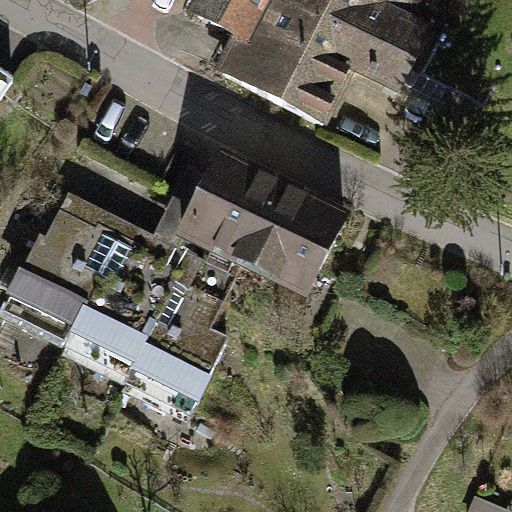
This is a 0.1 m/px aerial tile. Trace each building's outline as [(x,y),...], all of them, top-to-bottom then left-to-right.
[(205,0),(197,18),(237,38),(219,74),(284,106),(336,0),(205,0)] [(336,0),(284,106),(325,127),(354,68),(398,90),(427,33),(402,20),(411,0),(336,0)] [(0,96),(9,83),(0,77),(0,96)] [(241,263),(305,294),(343,217),(219,157),(180,236),(208,249),(190,286),(222,302),(241,263)] [(66,345),(119,235),(96,224),(93,229),(60,213),(46,242),(40,239),(3,314),(66,345)] [(64,351),(129,382),(178,280),(182,273),(143,255),(146,249),(119,235),(66,345),(64,351)] [(178,280),(129,382),(127,387),(189,417),(227,340),(208,331),(222,302),(190,286),(178,280)]
